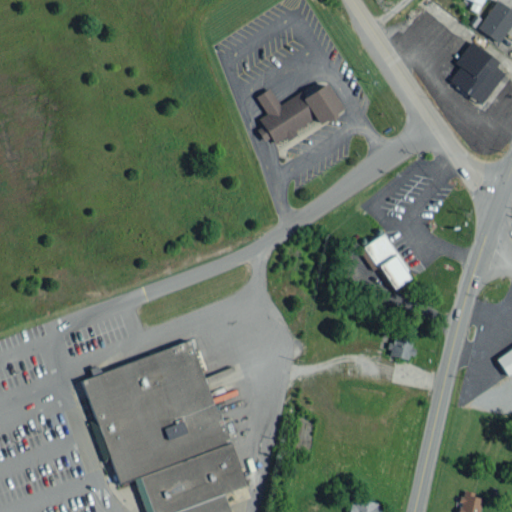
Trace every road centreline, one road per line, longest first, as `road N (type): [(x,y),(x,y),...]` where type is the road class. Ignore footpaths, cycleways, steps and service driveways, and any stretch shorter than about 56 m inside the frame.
road 1 (primary): [(511,162),(470,285),(415,511)]
road 2 (residential): [(351,0),(511,242)]
